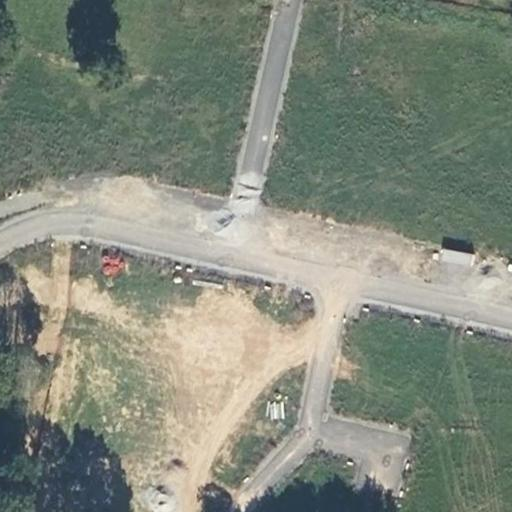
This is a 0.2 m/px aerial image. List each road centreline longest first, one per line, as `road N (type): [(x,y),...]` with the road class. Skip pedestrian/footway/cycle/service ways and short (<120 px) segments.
road 1 (residential): [(228,256),(511,321)]
road 2 (residential): [(228,256),(287,0)]
road 3 (unknown): [(240,511),(310,427),(347,283)]
road 4 (residential): [(0,243),(61,223),(228,256)]
